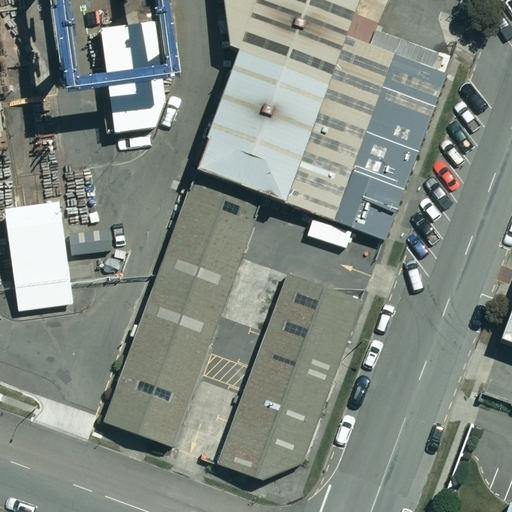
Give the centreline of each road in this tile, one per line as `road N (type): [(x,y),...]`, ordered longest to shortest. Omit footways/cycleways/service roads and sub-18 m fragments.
road 1 (unclassified): [(369,511),(511,114)]
road 2 (unclassified): [(0,457),(150,511)]
